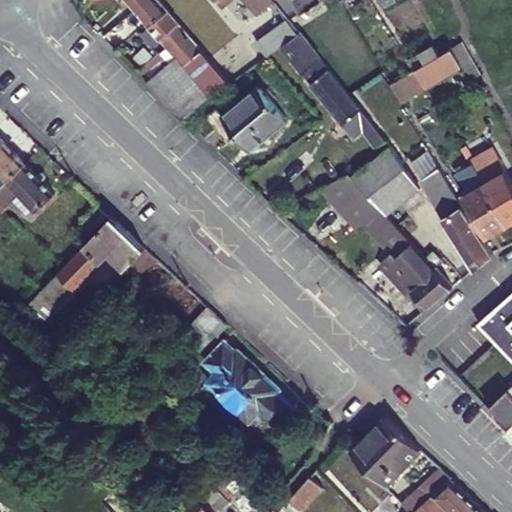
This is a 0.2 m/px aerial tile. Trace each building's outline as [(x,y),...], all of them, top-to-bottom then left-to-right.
[(124,0),(167,46),(178,57),(187,66),(204,51),(195,40),(167,6),(161,0),(124,0)] [(279,6),(274,0),(216,0),(224,9),(236,0),(245,0),(252,7),(257,4),(266,16),(279,6)] [(285,0),(293,13),(314,0),(285,0)] [(341,0),(347,8),(360,0),(359,0),(341,0)] [(372,151),(382,142),(375,128),(372,122),(349,93),(298,30),(267,54),(278,66),(289,57),(354,137),(358,133),(372,151)] [(178,57),(167,46),(140,74),(143,76),(151,84),(178,57)] [(187,66),(178,57),(151,84),(181,113),(185,118),(199,107),(231,82),(204,51),(187,66)] [(446,61),(420,75),(427,86),(452,72),(463,66),(457,55),(446,61)] [(401,100),(427,86),(420,75),(395,89),(401,100)] [(225,118),(250,148),(286,118),(262,88),(225,118)] [(425,187),(475,270),(495,253),(419,129),(404,138),(430,183),(425,187)] [(0,192),(30,163),(0,132),(0,192)] [(354,177),(384,210),(385,211),(421,187),(392,145),(354,177)] [(474,162),(510,225),(511,223),(511,176),(497,149),(474,162)] [(510,225),(474,162),(458,171),(470,191),(465,193),(490,236),(510,225)] [(61,193),(30,163),(0,192),(0,218),(13,206),(31,224),(61,193)] [(325,187),(322,189),(361,232),(369,225),(394,253),(384,262),(412,294),(416,290),(430,309),(437,303),(455,287),(437,267),(427,257),(385,211),(384,210),(354,177),(350,173),(325,187)] [(112,215),(102,206),(84,225),(93,235),(112,215)] [(110,252),(128,270),(148,249),(114,217),(40,294),(56,309),(110,252)] [(437,267),(445,260),(436,250),(427,257),(437,267)] [(511,294),(478,326),(511,359),(511,294)] [(210,345),(229,325),(217,314),(199,334),(210,345)] [(283,389),(241,348),(239,351),(228,340),(207,363),(218,373),(209,382),(252,422),(261,413),(278,429),(298,408),(281,391),(283,389)] [(511,426),(511,383),(488,406),(509,428),(511,426)] [(391,418),(357,455),(390,489),(426,452),(391,418)] [(406,505),(412,511),(416,511),(454,479),(443,468),(406,505)] [(225,511),(242,497),(225,478),(224,478),(188,511),(225,511)] [(303,511),(325,490),(312,478),(290,502),(301,511),(303,511)] [(488,511),(454,479),(416,511),(488,511)]
